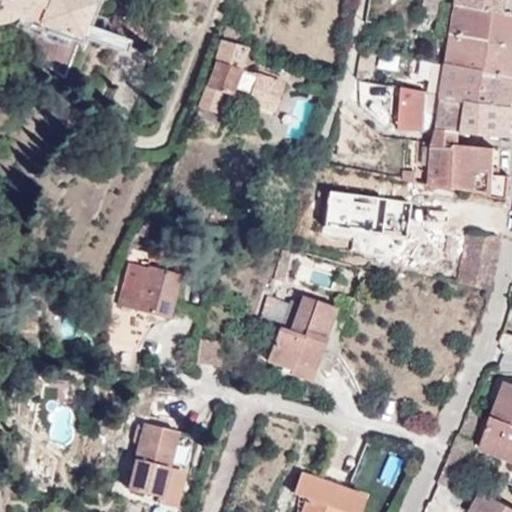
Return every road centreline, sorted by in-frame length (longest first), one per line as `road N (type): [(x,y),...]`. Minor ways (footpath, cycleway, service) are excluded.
road 1 (residential): [(212,511),(244,415),(256,405),(438,443)]
road 2 (residential): [(438,443),(495,311),(511,226)]
